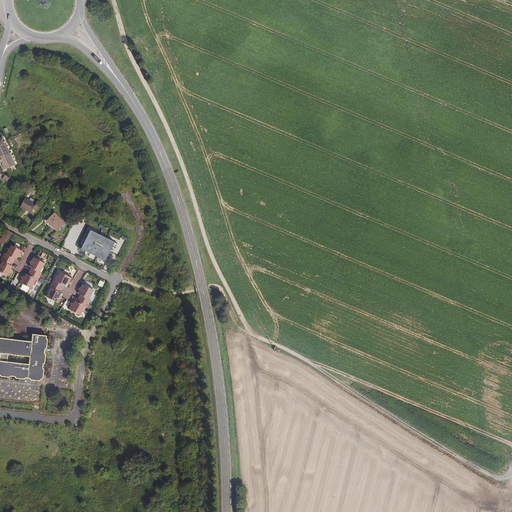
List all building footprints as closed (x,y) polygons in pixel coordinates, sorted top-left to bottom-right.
[(29,200),(25,198),(20,207),(31,213),(33,210),(36,211),(41,202),(38,201),(36,203),(33,202),(29,200)] [(54,213),(47,221),(57,231),(65,223),(54,213)] [(115,243),(115,242),(91,230),(81,249),(105,261),(112,248),(115,249),(118,245),(115,243)] [(0,248),(1,249),(12,233),(8,231),(1,240),(0,238),(0,248)] [(0,264),(0,271),(9,277),(11,273),(13,272),(12,270),(11,266),(15,259),(19,258),(21,257),(21,255),(23,251),(11,245),(9,248),(8,249),(8,250),(6,254),(5,254),(5,253),(1,260),(1,261),(2,261),(0,265),(0,264)] [(20,282),(31,289),(33,286),(35,285),(34,283),(36,280),(37,280),(38,281),(42,273),(41,273),(40,273),(42,269),(44,268),(43,267),(45,264),(34,257),(32,261),(29,261),(30,264),(31,268),(27,275),(23,276),(21,277),(22,279),(20,282)] [(48,292),(48,294),(46,297),(58,303),(60,300),(62,299),(61,297),(60,293),(64,286),(68,285),(70,284),(70,282),(72,278),(60,272),(58,275),(57,276),(57,277),(55,281),(54,280),(50,287),(51,288),(49,292),(48,292)] [(69,309),(80,315),(82,312),(84,312),(83,310),(85,306),(86,307),(87,307),(91,300),(90,300),(89,299),(91,295),(93,295),(92,293),(94,290),(83,284),(81,288),(78,288),(79,291),(80,295),(77,302),(72,303),(70,304),(71,306),(69,309)] [(47,336),(32,335),(31,347),(0,343),(0,375),(1,377),(9,378),(11,376),(15,377),(16,378),(24,379),(25,379),(31,380),(39,381),(43,378),(46,355),(45,353),(45,349),(47,348),(48,340),(46,338),(47,336)]
